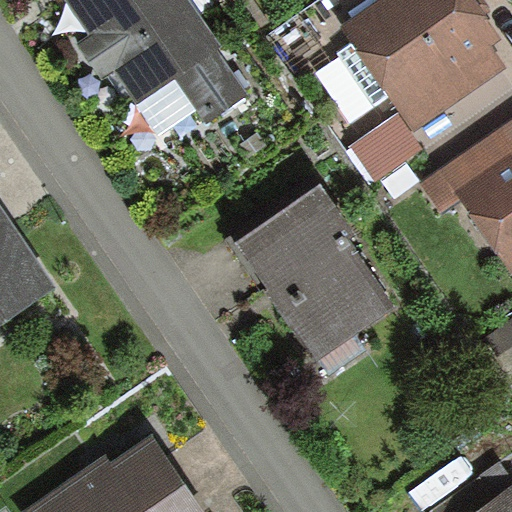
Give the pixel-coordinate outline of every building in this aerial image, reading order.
[(64,0),(88,35),(76,43),(101,81),(115,72),(140,110),(182,81),(208,120),(246,95),(182,0),(64,0)] [(472,0),(383,0),(340,31),(401,117),(413,134),(505,70),(491,49),(502,41),(476,5),(472,0)] [(413,134),(401,117),(351,151),(377,188),(426,154),(413,134)] [(511,125),(422,188),(442,217),(459,206),(510,280),(511,278),(511,125)] [(322,194),(238,252),(271,297),(318,361),(391,309),(347,248),(354,241),(322,194)] [(0,333),(56,297),(0,211),(0,333)] [(199,511),(152,442),(125,460),(113,468),(108,460),(29,511),(199,511)] [(492,474),(435,511),(511,511),(511,487),(505,492),(492,474)]
